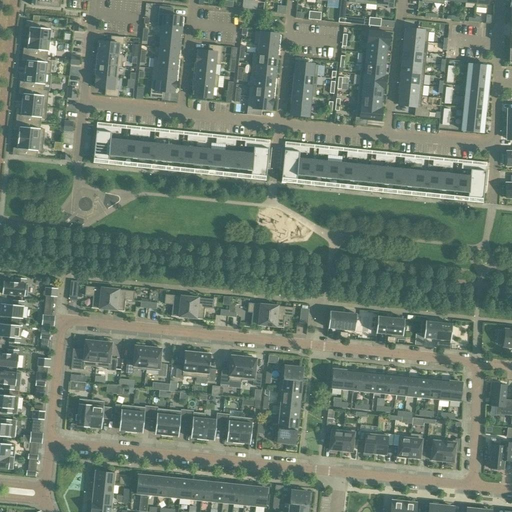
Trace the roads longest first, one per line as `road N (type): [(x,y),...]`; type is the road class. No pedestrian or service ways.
road 1 (residential): [(51,442),(62,330),(72,321),(478,362)]
road 2 (residential): [(343,472),(51,442)]
road 3 (residential): [(495,146),(499,0)]
road 4 (residential): [(387,135),(401,0)]
road 5 (residential): [(473,488),(343,472)]
road 6 (residential): [(478,362),(473,488)]
road 7 (residential): [(279,124),(291,0)]
